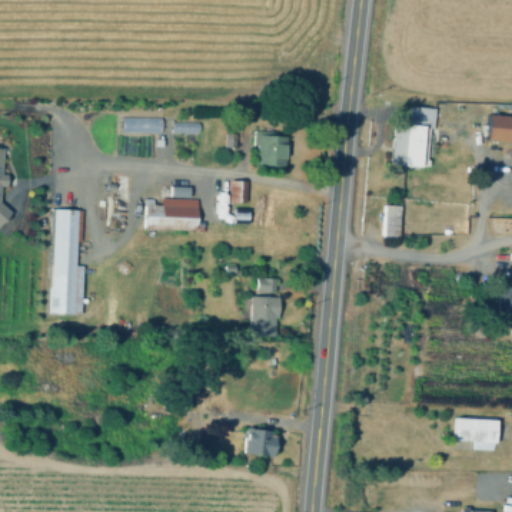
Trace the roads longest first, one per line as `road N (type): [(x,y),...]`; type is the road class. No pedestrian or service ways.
road 1 (secondary): [(359,0),(310,511)]
road 2 (track): [(282,511),(282,493),(262,476),(39,466),(0,452)]
road 3 (track): [(320,401),(398,415),(459,458),(511,458)]
